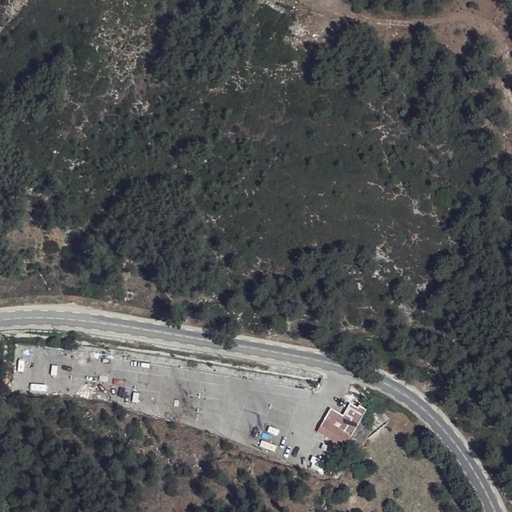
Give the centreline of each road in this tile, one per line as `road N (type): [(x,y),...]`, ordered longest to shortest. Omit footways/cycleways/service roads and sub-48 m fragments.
road 1 (secondary): [(490,511),(429,418),(363,375),(105,324),(0,320)]
road 2 (track): [(310,0),(359,22),(464,17),(492,32),(511,103)]
